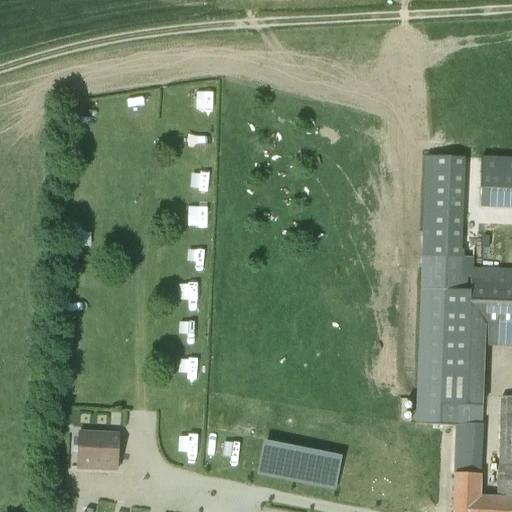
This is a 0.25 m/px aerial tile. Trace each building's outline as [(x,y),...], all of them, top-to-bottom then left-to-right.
[(195,108),(212,109),(213,92),(195,92),(195,108)] [(429,156),(425,256),(459,258),(465,158),(429,156)] [(511,163),(484,162),(481,214),(511,214),(511,163)] [(511,511),(511,397),(500,397),(498,476),(504,483),(503,499),(481,498),(485,405),(441,403),(447,291),(458,292),(459,258),(425,256),(417,424),(457,426),(452,511),(511,511)] [(511,269),(472,268),(472,278),(471,278),(468,343),(511,345),(511,269)] [(117,469),(119,435),(109,434),(109,442),(78,440),(79,433),(77,433),(75,469),(77,469),(77,467),(117,469)]
